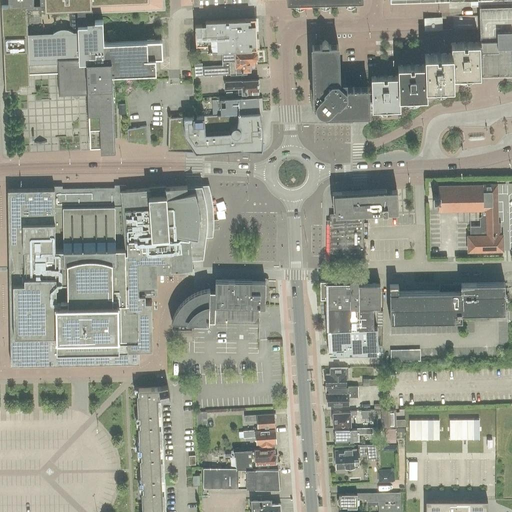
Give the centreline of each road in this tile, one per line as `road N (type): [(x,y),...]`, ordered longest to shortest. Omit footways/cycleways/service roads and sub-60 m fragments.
road 1 (tertiary): [(312,511),(292,196)]
road 2 (secondary): [(271,171),(0,171)]
road 3 (secondary): [(315,172),(461,164),(511,153)]
road 4 (unclassified): [(291,151),(292,32)]
